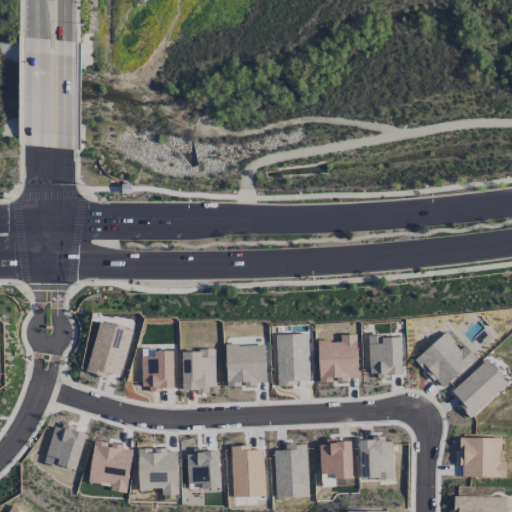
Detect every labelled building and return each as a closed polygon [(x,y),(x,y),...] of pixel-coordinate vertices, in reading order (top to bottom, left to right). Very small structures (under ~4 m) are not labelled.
[(122,183),(122,193),(131,193),(131,183),(122,183)] [(442,388),(476,357),(464,345),(461,348),(445,331),(415,359),(442,388)] [(276,334),(277,383),(309,382),(307,333),(276,334)] [(318,341),(319,381),(334,381),(334,379),(357,379),(356,334),(340,334),(340,340),(318,341)] [(369,375),(402,375),(400,336),(368,337),(369,375)] [(266,383),(265,344),(226,344),(227,386),(243,385),(243,383),(266,383)] [(216,389),(215,349),(182,350),(183,390),(216,389)] [(155,356),(141,356),(142,389),(174,388),(173,350),(154,350),(155,356)] [(450,392),(472,416),(507,383),(485,359),(450,392)] [(54,426),(44,461),(76,470),(87,431),(63,424),(62,428),(54,426)] [(392,478),(392,441),(384,441),(384,437),(359,438),(360,478),(392,478)] [(500,437),(463,437),(463,475),(505,476),(505,460),(499,460),(500,437)] [(326,444),(319,444),(320,473),(334,473),(334,478),(352,478),(350,439),(326,440),(326,444)] [(126,492),(133,448),(108,444),(109,442),(94,440),(88,480),(111,484),(110,489),(126,492)] [(233,497),(264,495),(262,448),(250,449),(250,444),(231,445),(233,497)] [(276,497),(307,495),(305,444),(285,444),(286,449),(274,450),(276,497)] [(138,448),(139,489),(161,489),(161,494),(177,493),(176,449),(152,449),(152,448),(138,448)] [(219,487),(218,450),(186,450),(187,483),(201,482),(201,488),(219,487)] [(504,511),(505,496),(453,495),(453,511),(504,511)]
